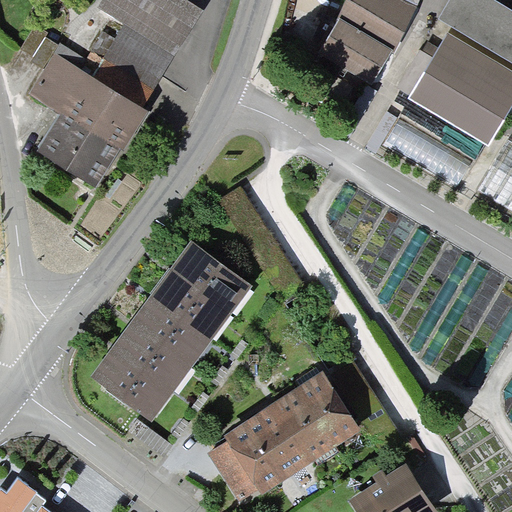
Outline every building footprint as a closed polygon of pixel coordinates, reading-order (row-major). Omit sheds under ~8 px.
[(124,26),(173,58),(204,12),(184,0),(102,0),(97,7),(124,26)] [(417,7),(402,0),(347,0),(337,21),(341,21),(318,55),(373,89),(393,54),(394,55),(417,7)] [(511,13),(489,0),(452,0),(439,22),(511,66),(511,13)] [(21,48),(35,56),(47,38),(49,35),(35,26),(21,48)] [(124,26),(91,78),(140,109),(173,58),(124,26)] [(511,108),(511,73),(448,35),(409,101),(488,148),(511,108)] [(31,62),(42,69),(53,54),(58,46),(47,38),(35,56),(31,62)] [(140,109),(91,78),(53,54),(42,69),(27,93),(64,116),(37,158),(96,195),(148,114),(140,109)] [(367,87),(342,127),(352,133),(377,93),(367,87)] [(388,113),(367,147),(378,153),(398,119),(388,113)] [(401,119),(386,145),(456,187),(471,161),(401,119)] [(511,143),(510,142),(480,192),(511,211),(511,143)] [(240,186),(218,200),(280,296),(302,282),(240,186)] [(113,351),(91,380),(153,425),(253,290),(191,245),(176,265),(171,271),(151,299),(132,324),(113,351)] [(272,409),(226,438),(230,445),(258,491),(263,498),(362,435),(324,376),(310,385),(286,400),(272,409)] [(137,422),(130,432),(162,456),(169,446),(137,422)] [(258,491),(230,445),(211,457),(239,502),(258,491)] [(435,511),(407,468),(352,504),(357,511),(435,511)] [(0,511),(39,511),(45,504),(35,498),(36,496),(18,483),(6,499),(1,495),(0,497),(0,511)]
